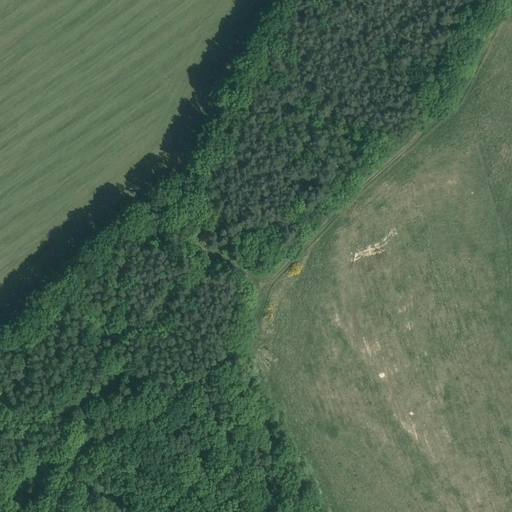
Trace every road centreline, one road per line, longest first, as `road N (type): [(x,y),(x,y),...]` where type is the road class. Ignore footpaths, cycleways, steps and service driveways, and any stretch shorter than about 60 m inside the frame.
road 1 (track): [(505,0),(460,88),(265,274),(225,351),(84,459),(59,511)]
road 2 (track): [(419,128),(463,0)]
